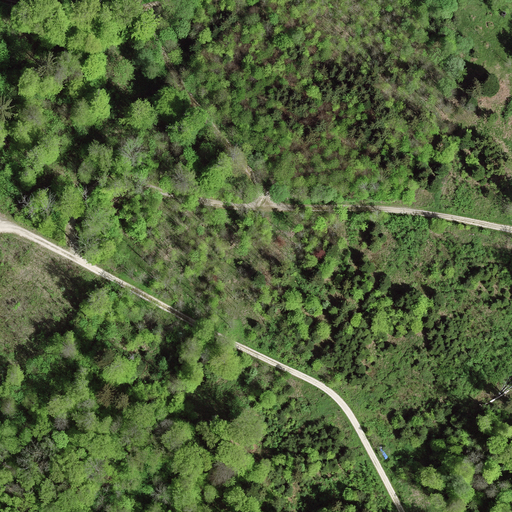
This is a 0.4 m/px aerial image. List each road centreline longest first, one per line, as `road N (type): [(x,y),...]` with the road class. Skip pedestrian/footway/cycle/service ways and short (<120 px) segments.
road 1 (track): [(397,511),(334,401),(287,366),(88,266),(76,253),(80,204),(100,179),(135,172),(274,201),(411,211),(511,230)]
road 2 (track): [(274,201),(143,10),(194,0)]
road 3 (track): [(1,0),(46,10),(143,10)]
